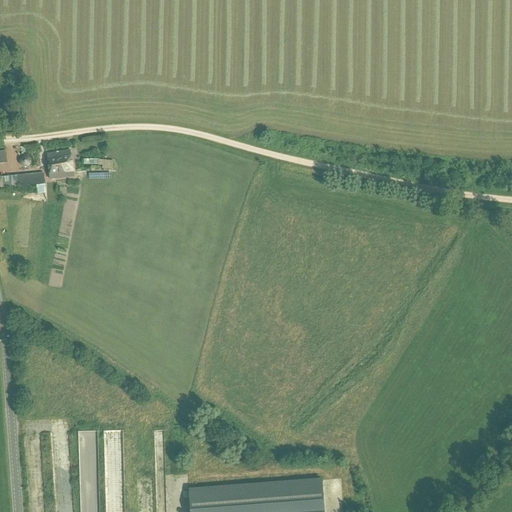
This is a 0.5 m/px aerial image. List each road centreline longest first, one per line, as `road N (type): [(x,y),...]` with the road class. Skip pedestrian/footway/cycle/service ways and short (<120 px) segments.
road 1 (track): [(0,140),(164,128),(339,175),(511,200)]
road 2 (tertiary): [(18,511),(0,318)]
